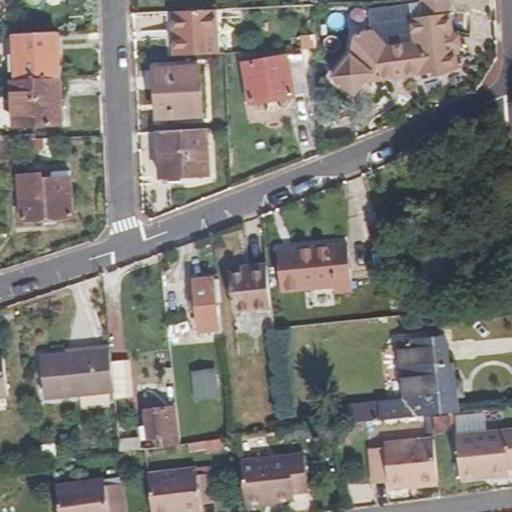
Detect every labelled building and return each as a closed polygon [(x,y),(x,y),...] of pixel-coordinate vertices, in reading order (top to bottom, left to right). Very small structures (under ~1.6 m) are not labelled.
[(459,74),(451,0),(421,2),(423,20),(411,22),(413,45),(388,48),(374,31),(356,35),(351,53),(334,77),(356,95),(369,77),(405,72),(409,77),(438,74),(438,78),(459,74)] [(172,11),(174,56),(215,54),(214,10),(172,11)] [(58,77),(55,33),(13,35),(16,79),(58,77)] [(310,94),(303,55),(244,66),(251,105),(310,94)] [(201,116),(199,68),(155,70),(158,118),(201,116)] [(60,124),(58,77),(16,79),(11,80),(14,127),(60,124)] [(207,129),(158,131),(159,176),(208,174),(207,129)] [(53,137),(31,138),(31,148),(48,147),(48,143),(54,143),(53,137)] [(36,174),(19,175),(21,219),(71,217),(69,173),(50,174),(51,179),(36,180),(36,174)] [(413,183),(398,202),(402,205),(399,209),(405,214),(412,206),(423,200),(428,202),(432,198),(413,183)] [(343,288),(337,240),(277,248),(282,287),(333,281),(334,289),(343,288)] [(273,312),(267,271),(251,272),(251,276),(243,276),(232,278),(236,316),(273,312)] [(222,305),(220,282),(215,282),(215,280),(195,282),(199,332),(213,331),(214,338),(219,338),(217,305),(222,305)] [(432,415),(455,413),(454,398),(467,397),(469,394),(468,383),(464,382),(452,383),(448,339),(404,343),(410,400),(383,404),(384,421),(432,415)] [(113,371),(110,353),(42,359),(47,401),(115,395),(113,371)] [(115,395),(116,407),(130,406),(126,371),(113,371),(115,395)] [(216,401),(214,378),(195,379),(197,402),(216,401)] [(364,405),(365,422),(384,421),(383,404),(364,405)] [(351,406),(353,423),(365,422),(364,405),(351,406)] [(172,438),(172,448),(182,447),(177,409),(149,412),(151,440),(172,438)] [(511,469),(511,432),(458,438),(461,481),(511,476),(511,470),(511,469)] [(390,489),(438,484),(434,439),(385,443),(386,452),(372,453),(375,482),(389,480),(390,489)] [(302,454),(240,460),(244,504),(292,498),(292,490),(306,488),(302,454)] [(149,475),(153,511),(200,511),(202,511),(201,504),(217,502),(213,474),(199,475),(198,469),(149,475)] [(58,488),(61,511),(125,511),(122,480),(58,488)]
